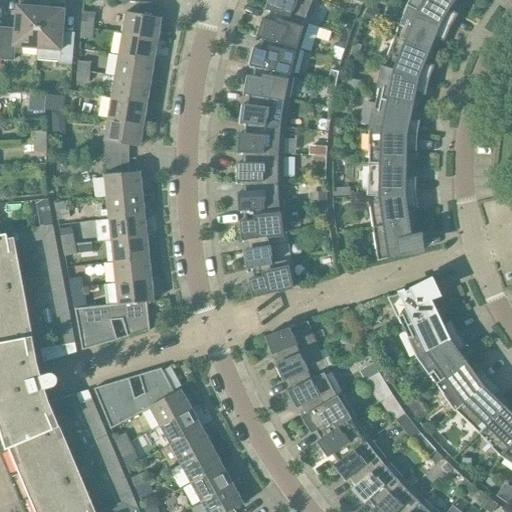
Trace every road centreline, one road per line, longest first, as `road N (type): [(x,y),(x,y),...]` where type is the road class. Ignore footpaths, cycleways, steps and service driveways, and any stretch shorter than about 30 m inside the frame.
road 1 (residential): [(311,511),(240,405),(208,330),(188,234),(189,101),(215,0)]
road 2 (residential): [(511,329),(494,299),(461,182),(471,100),(511,14)]
